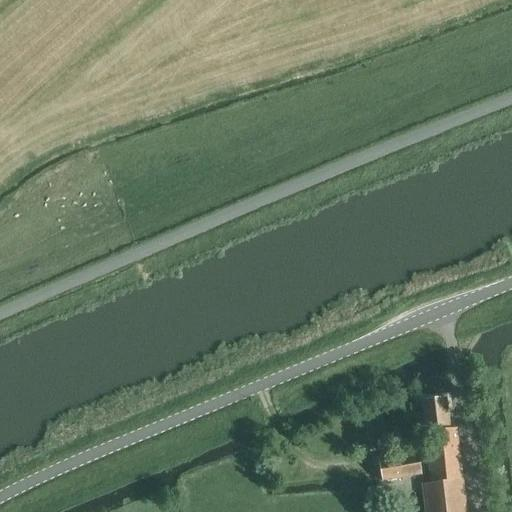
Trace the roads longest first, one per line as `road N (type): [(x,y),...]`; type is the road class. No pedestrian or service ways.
road 1 (unclassified): [(0,497),(511,282)]
road 2 (unclassified): [(0,314),(374,151),(511,101)]
